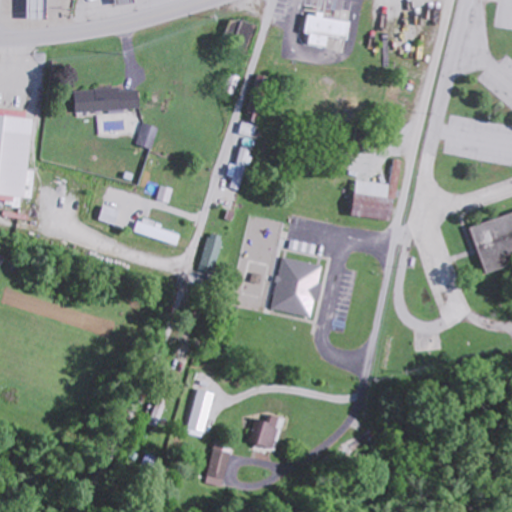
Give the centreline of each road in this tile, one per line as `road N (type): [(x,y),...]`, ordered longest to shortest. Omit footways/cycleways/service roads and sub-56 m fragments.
road 1 (residential): [(74,511),(124,433),(165,340),(272,0)]
road 2 (residential): [(467,0),(400,287),(404,310),(419,324),(439,324),(462,304)]
road 3 (secondary): [(0,38),(100,28),(205,0)]
road 4 (residential): [(427,186),(438,249),(458,298),(484,321),(511,324)]
